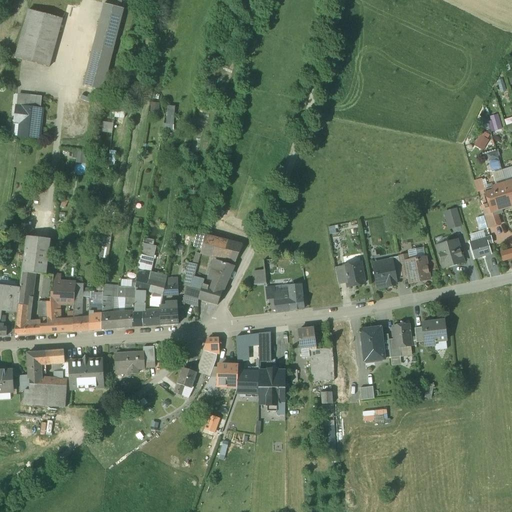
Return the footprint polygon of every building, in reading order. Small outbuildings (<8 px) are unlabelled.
[(104,4),(82,86),(104,91),(124,9),(104,4)] [(62,20),(29,10),(15,58),(49,68),(62,20)] [(42,97),(31,95),(29,108),(40,110),(42,97)] [(152,112),(159,113),(161,104),(153,103),(152,112)] [(165,105),(164,129),(173,129),(173,105),(165,105)] [(29,108),(16,107),(15,122),(21,123),(19,137),(38,139),(42,110),(40,110),(29,108)] [(499,118),(487,121),(491,132),(502,129),(499,118)] [(100,133),(112,133),(113,122),(100,122),(100,133)] [(481,131),(473,146),(481,150),(490,135),(481,131)] [(76,164),(86,166),(88,155),(78,153),(76,164)] [(511,205),(506,184),(485,190),(490,209),(491,212),(498,211),(511,206),(511,205)] [(498,211),(491,212),(490,209),(483,211),(488,228),(499,224),(496,213),(498,211)] [(456,210),(444,213),(449,229),(461,226),(456,210)] [(193,246),(202,248),(205,235),(197,233),(193,246)] [(243,245),(205,235),(202,248),(200,254),(235,263),(243,245)] [(43,274),(46,275),(48,263),(51,240),(37,238),(26,237),(22,272),(34,273),(43,274)] [(490,237),(470,243),(474,259),(491,254),(490,251),(488,244),(492,243),(490,237)] [(457,241),(437,246),(440,256),(441,255),(442,260),(441,261),(443,268),(450,266),(451,264),(454,263),(456,264),(463,262),(461,255),(460,256),(459,252),(460,252),(457,241)] [(142,243),(140,255),(153,258),(156,246),(142,243)] [(511,250),(501,253),(503,260),(511,257),(511,250)] [(140,255),(139,263),(152,266),(153,258),(140,255)] [(408,255),(398,257),(402,277),(409,276),(406,261),(409,261),(408,255)] [(402,277),(398,257),(389,258),(390,261),(392,261),(395,279),(402,277)] [(409,261),(406,261),(409,276),(410,284),(429,280),(425,258),(409,261)] [(233,265),(214,260),(210,274),(216,275),(212,287),(222,290),(233,265)] [(265,261),(255,261),(254,272),(255,285),(266,284),(266,281),(265,261)] [(390,261),(380,263),(381,267),(374,268),(378,288),(387,286),(387,287),(395,285),(395,284),(396,284),(395,279),(392,261),(390,261)] [(48,263),(46,275),(53,276),(55,264),(48,263)] [(152,266),(139,263),(138,269),(151,273),(152,266)] [(197,266),(189,264),(185,286),(188,286),(191,287),(194,277),(197,266)] [(361,267),(355,268),(355,264),(344,266),(348,283),(347,283),(348,287),(365,283),(361,267)] [(344,266),(335,268),(338,284),(347,283),(348,283),(344,266)] [(151,273),(138,269),(137,277),(135,288),(144,290),(148,291),(153,292),(157,274),(151,273)] [(34,273),(22,272),(20,288),(19,296),(30,298),(31,296),(34,273)] [(47,309),(47,302),(50,302),(53,282),(53,276),(46,275),(43,274),(40,298),(41,302),(41,307),(43,308),(47,309)] [(167,277),(157,274),(153,292),(155,293),(162,294),(163,294),(165,286),(166,279),(167,277)] [(204,280),(194,277),(191,287),(201,289),(202,285),(203,285),(204,280)] [(76,284),(60,283),(53,282),(50,302),(52,304),(57,304),(71,304),(74,304),(74,302),(75,291),(76,284)] [(20,288),(0,285),(0,315),(1,316),(2,311),(17,312),(19,296),(20,288)] [(178,285),(165,286),(163,294),(163,295),(166,296),(178,295),(178,285)] [(203,285),(202,285),(201,289),(198,300),(217,305),(222,290),(212,287),(203,285)] [(191,287),(188,286),(183,302),(198,306),(198,300),(201,289),(191,287)] [(301,286),(289,287),(289,286),(275,287),(276,291),(274,291),(275,299),(277,313),(303,309),(301,286)] [(127,298),(133,298),(134,288),(125,287),(125,298),(127,298)] [(268,300),(275,299),(274,291),(276,291),(275,287),(266,288),(268,300)] [(144,290),(135,288),(135,296),(144,298),(145,293),(144,293),(144,290)] [(90,291),(89,297),(96,298),(96,299),(98,299),(98,303),(96,303),(96,302),(93,302),(93,306),(89,306),(89,312),(94,312),(94,315),(102,314),(102,297),(103,290),(90,291)] [(75,291),(74,302),(83,303),(83,292),(75,291)] [(162,294),(155,293),(154,302),(160,302),(162,294)] [(34,325),(26,326),(30,298),(19,296),(17,312),(15,335),(33,334),(34,325)] [(134,313),(134,316),(133,316),(133,327),(146,326),(148,311),(144,311),(144,298),(135,296),(135,298),(135,305),(134,313)] [(102,315),(111,314),(112,302),(110,297),(103,297),(102,314),(102,315)] [(38,302),(39,319),(47,318),(47,314),(47,309),(43,308),(41,307),(41,302),(38,302)] [(57,304),(52,304),(50,302),(47,302),(47,309),(47,314),(58,314),(57,304)] [(83,303),(74,302),(74,304),(73,308),(73,313),(72,332),(89,331),(89,319),(82,319),(83,303)] [(127,306),(127,303),(118,302),(116,314),(127,313),(127,306)] [(154,302),(152,302),(151,311),(148,311),(146,326),(161,326),(159,309),(160,302),(154,302)] [(167,308),(159,309),(161,326),(177,325),(176,308),(167,308)] [(58,314),(59,320),(68,320),(67,312),(58,314)] [(102,314),(94,315),(94,312),(89,312),(89,318),(89,319),(89,331),(101,330),(102,315),(102,314)] [(127,313),(116,314),(117,329),(133,327),(133,316),(134,316),(134,313),(127,313)] [(58,314),(47,314),(47,318),(48,325),(40,325),(41,334),(59,333),(59,320),(58,314)] [(111,314),(102,315),(101,330),(117,329),(116,314),(111,314)] [(59,320),(59,333),(66,333),(66,325),(68,324),(68,320),(59,320)] [(350,321),(330,323),(331,333),(332,333),(334,349),(343,348),(341,332),(351,330),(350,321)] [(444,321),(422,323),(423,328),(424,342),(425,347),(435,346),(435,343),(447,341),(444,321)] [(410,346),(408,324),(393,326),(395,339),(396,348),(398,348),(410,346)] [(380,328),(361,330),(364,359),(374,358),(374,361),(384,359),(380,328)] [(423,328),(415,329),(416,343),(424,342),(423,328)] [(314,330),(298,331),(300,349),(303,348),(304,356),(310,355),(310,351),(317,350),(316,350),(314,330)] [(269,334),(259,334),(259,355),(260,355),(259,362),(268,361),(269,361),(269,355),(269,334)] [(251,335),(236,337),(238,358),(246,358),(246,346),(252,345),(251,335)] [(207,339),(203,351),(217,354),(219,354),(218,339),(207,339)] [(395,339),(389,340),(391,358),(399,357),(398,348),(396,348),(395,339)] [(143,347),(143,353),(144,352),(144,356),(144,362),(155,362),(154,347),(143,347)] [(317,350),(310,351),(310,355),(311,369),(306,369),(306,375),(312,374),(312,382),(334,380),(333,370),(332,349),(332,348),(316,350),(317,350)] [(334,349),(332,349),(333,370),(357,367),(355,350),(343,351),(343,348),(334,349)] [(54,351),(28,353),(28,359),(27,359),(27,361),(28,361),(29,377),(30,379),(40,379),(40,365),(47,364),(54,364),(54,351)] [(64,351),(54,351),(54,364),(63,363),(65,363),(64,351)] [(203,351),(196,372),(210,377),(216,360),(217,354),(203,351)] [(143,353),(114,355),(115,370),(128,369),(128,374),(137,373),(137,368),(145,368),(144,362),(144,356),(144,352),(143,353)] [(246,358),(238,358),(238,360),(238,365),(238,371),(246,371),(246,358)] [(82,362),(69,362),(71,389),(79,388),(79,386),(96,385),(96,388),(103,387),(102,361),(89,361),(87,359),(84,360),(82,362)] [(63,373),(63,363),(54,364),(54,372),(57,372),(63,373)] [(237,388),(238,371),(238,365),(217,365),(216,388),(237,389),(237,388)] [(357,367),(333,370),(334,380),(334,383),(358,380),(357,367)] [(196,372),(182,368),(177,384),(178,384),(185,386),(191,388),(196,372)] [(5,372),(2,369),(0,369),(0,392),(12,391),(11,371),(5,372)] [(285,373),(277,373),(277,370),(268,370),(268,373),(259,373),(258,388),(258,402),(267,403),(267,412),(277,412),(277,403),(285,403),(285,373)] [(259,373),(246,373),(246,371),(238,371),(237,388),(258,388),(259,373)] [(20,377),(21,392),(31,392),(31,391),(30,379),(29,377),(20,377)] [(55,393),(55,380),(40,379),(30,379),(31,391),(55,393)] [(67,380),(62,380),(62,381),(62,393),(55,393),(31,391),(31,392),(21,392),(22,404),(65,405),(67,380)] [(185,386),(178,384),(175,394),(181,396),(182,394),(185,386)] [(373,387),(360,389),(361,400),(374,398),(373,387)] [(332,393),(321,393),(322,404),(319,405),(322,454),(338,453),(336,404),(332,404),(332,393)]
